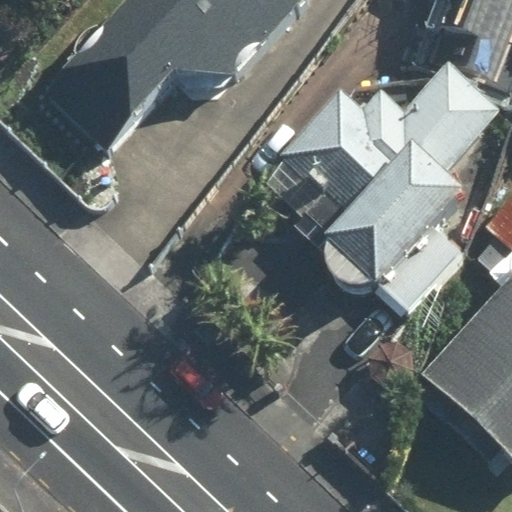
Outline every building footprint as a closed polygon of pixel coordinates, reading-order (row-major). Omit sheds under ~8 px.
[(147,0),(64,81),(127,145),(191,83),(213,104),(319,0),(147,0)] [(497,48),(486,77),(511,87),(511,0),(506,0),(511,2),(511,8),(510,15),(471,0),(458,33),(497,48)] [(351,296),(382,293),(388,284),(398,292),(489,182),(478,172),(511,131),(511,100),(466,63),(424,114),(396,91),(379,111),(358,94),(298,168),(337,200),(318,224),(345,246),(336,257),(337,284),(351,296)] [(481,262),(500,279),(511,264),(511,211),(493,234),(500,240),(481,262)] [(511,303),(423,404),(504,476),(511,466),(511,303)]
